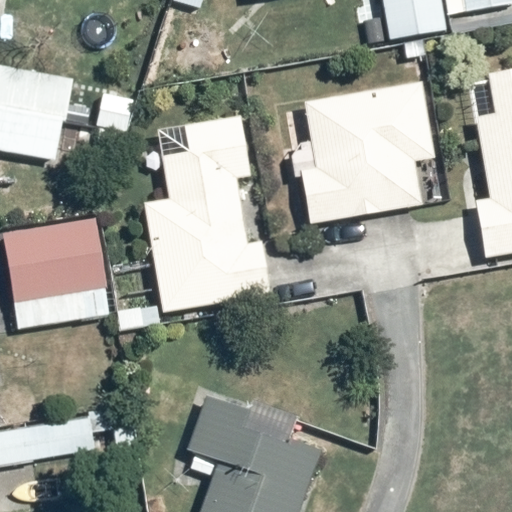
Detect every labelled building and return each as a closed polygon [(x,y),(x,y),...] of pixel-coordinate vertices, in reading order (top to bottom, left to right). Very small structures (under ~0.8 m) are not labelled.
[(206,0),(170,0),(202,12),(206,0)] [(437,0),(378,0),(381,40),(440,37),(437,0)] [(511,2),(511,0),(459,0),(461,12),(511,2)] [(76,81),(0,65),(0,154),(59,166),(76,81)] [(476,121),(490,202),(475,204),(485,260),(511,255),(511,73),(489,77),(496,118),(476,121)] [(422,83),(304,103),(316,171),(301,173),(310,226),(421,207),(414,163),(436,160),(422,83)] [(132,89),(96,89),(94,150),(130,151),(132,89)] [(169,201),(144,205),(162,315),(270,297),(261,244),(248,246),(237,181),(250,179),(240,120),(158,134),(169,201)] [(96,220),(1,233),(14,333),(110,321),(96,220)] [(187,453),(219,464),(201,511),(299,511),(320,454),(289,443),(297,421),(253,405),(249,414),(207,399),(187,453)] [(132,407),(0,431),(0,470),(139,445),(132,407)]
